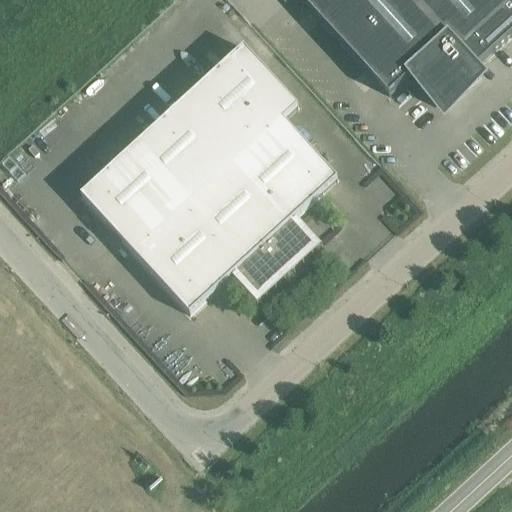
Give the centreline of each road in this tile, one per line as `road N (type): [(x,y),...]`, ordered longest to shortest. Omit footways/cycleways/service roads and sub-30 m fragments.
road 1 (unclassified): [(205,448),(511,173)]
road 2 (unclassified): [(205,448),(157,408),(0,230)]
road 3 (unknown): [(405,268),(356,197),(346,163),(313,123)]
road 4 (unknown): [(414,166),(511,74)]
